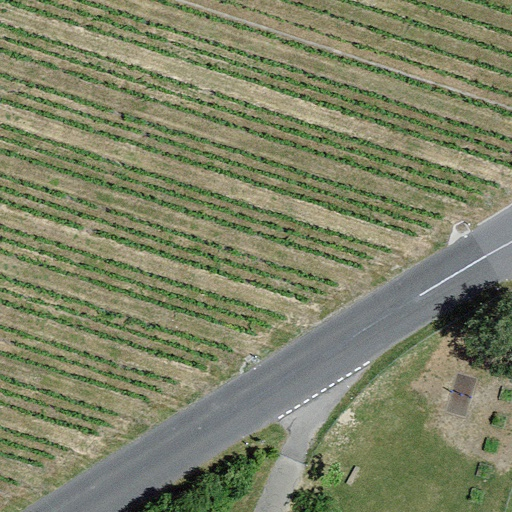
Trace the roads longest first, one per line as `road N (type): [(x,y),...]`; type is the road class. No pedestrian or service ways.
road 1 (tertiary): [(80,511),(511,244)]
road 2 (unknown): [(295,379),(307,407),(268,511)]
